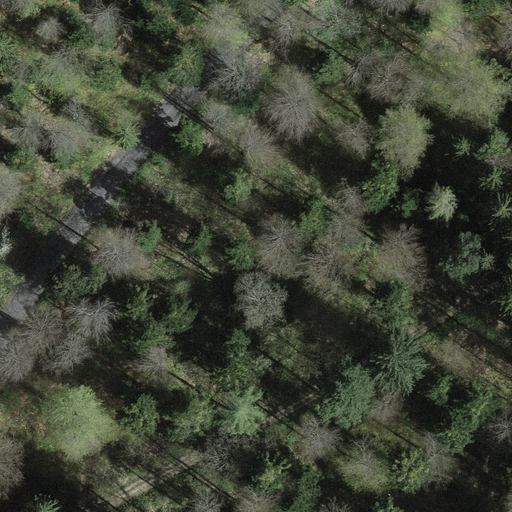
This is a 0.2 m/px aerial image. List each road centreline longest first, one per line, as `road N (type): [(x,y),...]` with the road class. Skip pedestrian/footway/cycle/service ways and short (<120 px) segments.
road 1 (track): [(98,511),(511,280)]
road 2 (tertiary): [(0,336),(29,284),(114,174),(281,0)]
